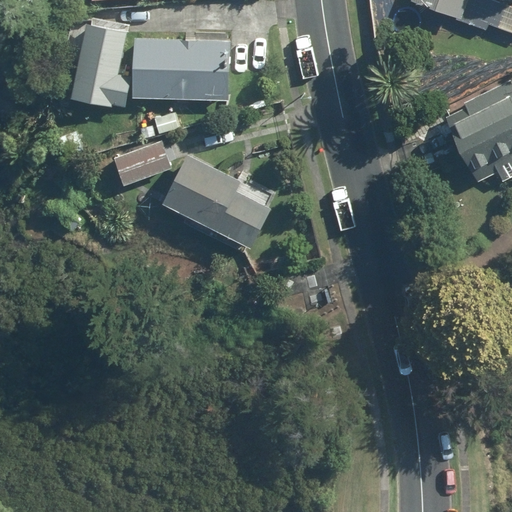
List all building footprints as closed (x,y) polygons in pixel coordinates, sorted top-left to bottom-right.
[(418,0),(511,32),(511,3),(501,0),(418,0)] [(121,71),(130,27),(89,19),(74,95),(129,106),(135,74),(121,71)] [(233,38),(138,35),(136,96),(230,100),(233,38)] [(511,80),(448,107),(482,189),(511,177),(511,80)] [(166,140),(117,155),(126,184),(174,169),(166,140)] [(190,151),(167,203),(189,212),(185,222),(251,251),(278,191),(190,151)]
